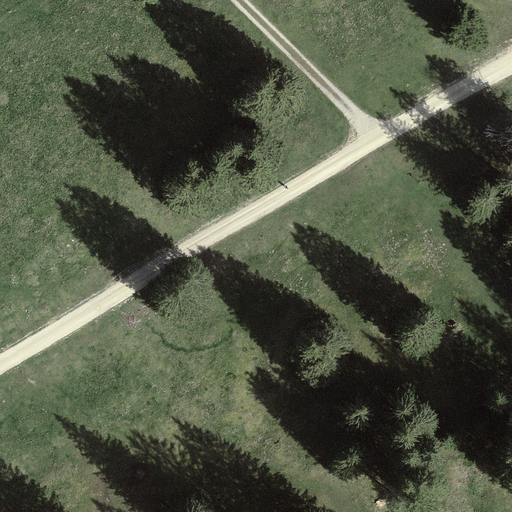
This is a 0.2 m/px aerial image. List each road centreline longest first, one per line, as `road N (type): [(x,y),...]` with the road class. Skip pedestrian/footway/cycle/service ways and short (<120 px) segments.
road 1 (track): [(0,363),(379,142)]
road 2 (track): [(379,142),(234,0)]
road 3 (track): [(379,142),(511,65)]
